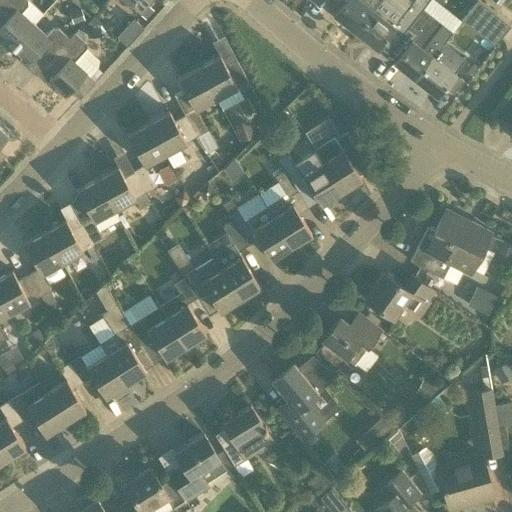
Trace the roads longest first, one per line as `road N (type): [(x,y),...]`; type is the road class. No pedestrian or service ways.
road 1 (residential): [(21,501),(228,366),(436,148)]
road 2 (residential): [(436,148),(247,0)]
road 3 (residential): [(58,147),(194,0)]
road 4 (residential): [(436,148),(511,51)]
